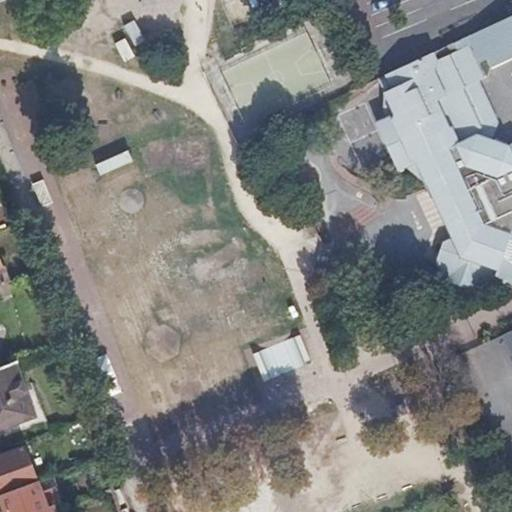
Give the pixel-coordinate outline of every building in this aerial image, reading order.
[(449,44),(408,59),(459,170),(511,147),(511,137),(495,145),(482,139),(489,120),(474,82),(481,78),(467,45),(452,50),(449,44)] [(511,147),(459,170),(408,59),(376,72),(382,85),(382,110),(386,121),(383,122),(394,150),(398,148),(401,158),(420,177),(428,174),(435,191),(431,193),(438,207),(441,205),(451,227),(436,233),(428,254),(440,287),(451,293),(469,286),(484,279),(488,270),(507,278),(511,279),(511,147)] [(0,281),(11,278),(0,246),(0,281)] [(250,353),(261,381),(305,365),(295,337),(250,353)] [(0,427),(34,415),(13,361),(3,364),(0,365),(0,427)] [(0,455),(0,490),(1,493),(37,479),(25,447),(0,455)] [(88,474),(106,467),(102,455),(83,462),(88,474)] [(37,479),(1,493),(7,511),(31,511),(59,501),(55,489),(42,493),(37,479)]
